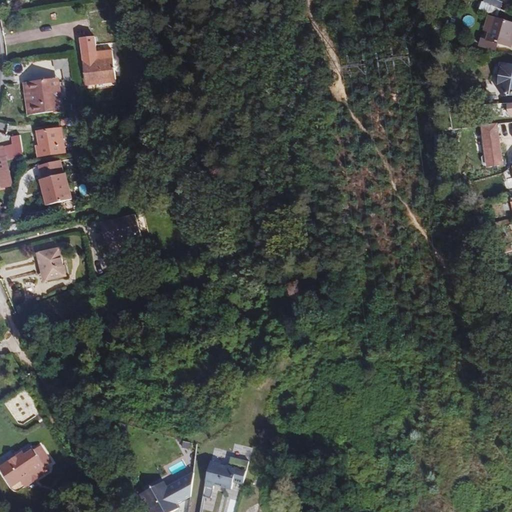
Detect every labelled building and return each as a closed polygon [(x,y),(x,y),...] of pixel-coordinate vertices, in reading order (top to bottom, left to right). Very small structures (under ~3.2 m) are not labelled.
[(504,0),(486,0),(485,4),(500,9),(504,0)] [(485,4),(482,10),(491,13),(489,21),(501,25),(498,32),(487,28),(481,46),(496,51),(498,43),(511,47),(511,46),(511,13),(500,9),(485,4)] [(487,28),(498,32),(501,25),(489,21),(487,28)] [(97,60),(96,53),(83,54),(87,82),(115,79),(112,58),(97,60)] [(74,70),(72,58),(60,60),(61,72),(74,70)] [(511,65),(503,64),(500,83),(506,91),(511,92),(511,65)] [(54,79),(27,82),(30,104),(27,104),(29,115),(55,111),(55,113),(63,112),(61,99),(57,100),(54,79)] [(511,104),(493,105),(493,121),(511,120),(511,104)] [(75,132),(85,130),(83,123),(73,125),(75,132)] [(499,125),(484,127),(488,154),(485,155),(483,157),(484,164),(487,166),(489,165),(490,168),(504,166),(499,125)] [(66,152),(62,129),(38,133),(40,147),(37,148),(39,157),(66,152)] [(24,153),(22,136),(14,137),(17,154),(24,153)] [(15,154),(13,145),(6,146),(8,155),(15,154)] [(0,189),(13,186),(3,147),(0,147),(0,189)] [(65,174),(61,161),(40,166),(43,180),(41,180),(42,185),(68,179),(67,174),(65,174)] [(68,179),(42,185),(44,191),(48,190),(52,205),(73,200),(68,179)] [(141,236),(136,215),(116,220),(117,222),(102,225),(107,245),(141,236)] [(497,225),(499,230),(510,227),(508,222),(497,225)] [(60,249),(38,254),(40,263),(38,263),(40,271),(42,270),(44,281),(66,276),(60,249)] [(33,447),(42,441),(40,437),(31,444),(33,447)] [(42,462),(53,456),(42,441),(33,447),(31,444),(7,459),(19,477),(28,471),(42,462)] [(229,465),(212,462),(205,497),(213,498),(215,484),(233,487),(234,480),(245,482),(250,460),(231,456),(229,465)] [(33,478),(57,463),(54,459),(44,466),(42,462),(28,471),(33,478)] [(164,491),(161,484),(140,496),(147,511),(175,511),(178,511),(175,505),(191,497),(193,476),(164,491)]
